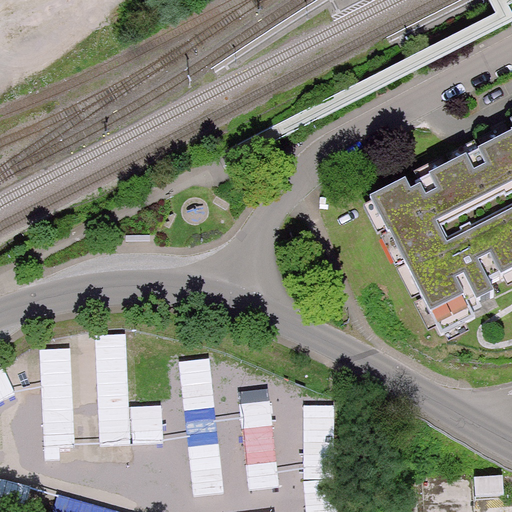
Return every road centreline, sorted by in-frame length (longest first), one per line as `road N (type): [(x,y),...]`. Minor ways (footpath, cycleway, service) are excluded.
road 1 (residential): [(236,300),(257,230),(305,164),(343,132),(511,45)]
road 2 (tertiary): [(480,427),(236,300)]
road 3 (tertiary): [(236,300),(182,286),(104,287),(0,307)]
